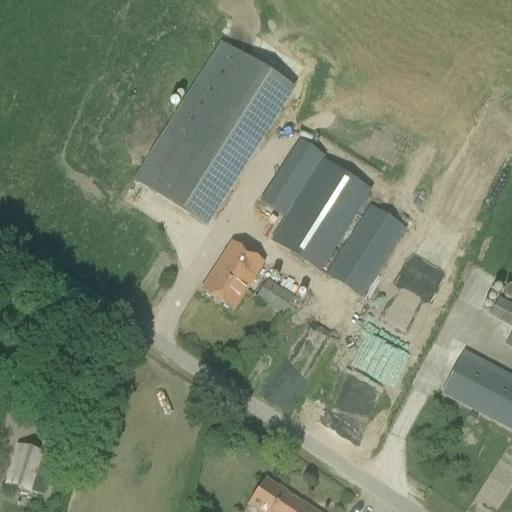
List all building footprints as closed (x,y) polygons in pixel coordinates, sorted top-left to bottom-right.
[(153,194),(207,228),(293,90),(223,44),(133,181),(153,194)] [(259,203),(289,222),(275,244),(320,273),(372,194),(326,164),(328,161),(298,142),(259,203)] [(326,277),(363,300),(407,231),(370,208),(326,277)] [(233,313),(264,265),(232,245),(201,292),(233,313)] [(256,300),(282,317),(293,299),(267,283),(256,300)] [(511,304),(500,298),(489,316),(511,329),(511,336),(506,347),(511,350),(511,304)] [(511,376),(466,352),(442,397),(511,432),(511,376)] [(44,498),(56,459),(17,446),(4,485),(44,498)] [(256,511),(312,511),(266,481),(249,507),(256,511)]
